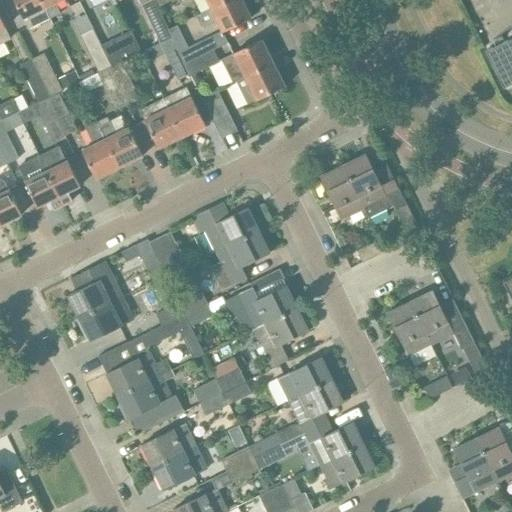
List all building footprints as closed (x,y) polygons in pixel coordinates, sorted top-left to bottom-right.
[(14,0),(28,28),(50,17),(45,7),(41,0),(14,0)] [(41,0),(45,7),(50,17),(60,12),(55,2),(59,0),(41,0)] [(169,29),(158,7),(154,0),(150,0),(141,5),(159,42),(172,36),(169,29)] [(154,0),(158,7),(171,0),(207,0),(211,8),(228,0),(154,0)] [(228,0),(211,8),(196,16),(202,29),(218,22),(223,32),(252,18),(242,0),(228,0)] [(73,19),(98,72),(110,66),(100,45),(85,14),(73,19)] [(0,15),(0,42),(10,37),(0,15)] [(172,36),(186,63),(207,52),(200,41),(189,46),(178,25),(171,28),(169,29),(172,36)] [(122,60),(141,51),(131,30),(100,45),(110,66),(122,60)] [(191,74),(186,63),(172,36),(159,42),(178,81),(191,74)] [(511,37),(486,50),(504,87),(511,83),(511,37)] [(262,39),(233,53),(221,59),(232,82),(273,62),(262,39)] [(207,52),(186,63),(191,74),(192,76),(220,62),(214,49),(207,52)] [(33,58),(52,95),(62,90),(57,79),(44,52),(33,58)] [(46,97),(52,95),(33,58),(19,64),(38,102),(46,97)] [(122,60),(110,66),(129,104),(141,99),(122,60)] [(285,86),(273,62),(232,82),(232,83),(236,81),(239,86),(247,104),(285,86)] [(110,66),(98,72),(97,73),(116,110),(129,104),(110,66)] [(57,79),(62,90),(81,80),(76,69),(57,79)] [(187,87),(164,98),(183,137),(206,125),(187,87)] [(62,90),(52,95),(46,97),(65,136),(77,130),(59,92),(63,90),(62,90)] [(238,131),(218,90),(203,97),(223,138),(238,131)] [(65,136),(46,97),(38,102),(34,104),(53,142),(65,136)] [(159,148),(183,137),(164,98),(140,110),(159,148)] [(2,120),(1,120),(0,120),(0,147),(8,163),(18,158),(0,121),(2,120)] [(120,167),(97,120),(84,126),(93,145),(82,150),(96,179),(120,167)] [(97,120),(120,167),(143,156),(129,127),(117,133),(111,121),(100,126),(97,120)] [(59,196),(81,186),(61,146),(40,156),(59,196)] [(344,165),(365,209),(369,218),(393,206),(410,239),(421,234),(406,204),(394,179),(381,185),(366,154),(364,155),(365,158),(346,167),(344,165)] [(40,156),(18,167),(38,207),(59,196),(40,156)] [(342,220),(365,209),(344,165),(342,166),(344,168),(324,178),(323,175),(321,176),(342,220)] [(0,223),(1,225),(22,214),(13,196),(9,189),(8,189),(5,182),(0,180),(0,223)] [(216,251),(259,230),(258,229),(256,230),(246,210),(249,209),(248,207),(220,221),(214,207),(193,218),(200,232),(205,229),(216,251)] [(246,278),(241,267),(270,252),(269,251),(266,252),(257,232),(259,231),(259,230),(216,251),(221,262),(211,267),(222,289),(246,278)] [(171,232),(150,243),(166,276),(188,265),(177,243),(171,232)] [(385,251),(380,240),(357,251),(363,262),(385,251)] [(154,281),(166,276),(150,243),(138,249),(154,281)] [(79,318),(122,297),(105,262),(71,278),(72,279),(73,279),(78,291),(68,295),(69,297),(72,296),(82,316),(79,317),(79,318)] [(253,330),(298,309),(297,307),(294,308),(284,289),(287,287),(286,285),(259,299),(253,287),(225,301),(228,305),(230,309),(233,312),(235,315),(237,317),(240,320),(245,323),(249,326),(254,329),(253,330)] [(411,301),(410,301),(431,345),(454,334),(433,290),(431,291),(432,294),(412,304),(411,301)] [(179,302),(185,315),(208,304),(202,291),(179,302)] [(122,297),(79,318),(80,319),(83,318),(92,337),(90,339),(90,341),(133,320),(122,297)] [(431,345),(410,301),(409,302),(410,305),(391,314),(389,312),(387,313),(408,356),(431,345)] [(162,327),(185,315),(179,302),(156,314),(162,327)] [(208,304),(185,315),(191,327),(214,316),(208,304)] [(298,309),(253,330),(258,340),(254,342),(264,361),(284,351),(281,344),(308,331),(307,329),(305,330),(295,310),(298,309)] [(191,327),(185,315),(162,327),(168,338),(191,327)] [(147,320),(125,330),(130,342),(152,331),(147,320)] [(460,350),(463,349),(476,376),(488,370),(469,331),(454,338),(460,350)] [(118,396),(160,375),(149,352),(107,373),(108,375),(110,374),(120,394),(117,395),(118,396)] [(290,400),(332,380),(332,379),(329,380),(319,361),(322,359),(321,357),(279,378),(290,400)] [(216,378),(224,393),(246,382),(238,367),(216,378)] [(171,397),(160,375),(118,396),(118,397),(121,396),(131,415),(128,417),(129,419),(147,410),(153,422),(182,408),(175,395),(171,397)] [(452,387),(446,376),(424,387),(429,398),(452,387)] [(201,405),(224,393),(216,378),(193,389),(201,405)] [(332,380),(290,400),(301,423),(343,402),(342,401),(339,402),(330,382),(332,381),(332,380)] [(246,382),(224,393),(229,404),(251,393),(246,382)] [(229,404),(224,393),(201,405),(206,416),(229,404)] [(309,442),(321,466),(364,444),(363,443),(361,445),(351,425),(354,423),(353,421),(309,442)] [(153,467),(196,446),(185,424),(142,445),(143,447),(145,445),(155,465),(152,466),(153,467)] [(232,429),(239,444),(249,439),(243,424),(232,429)] [(478,437),(477,438),(498,481),(511,474),(511,451),(499,427),(497,428),(499,431),(479,440),(478,437)] [(291,440),(285,428),(250,446),(256,458),(282,445),(291,440)] [(464,498),(498,481),(477,438),(476,438),(477,441),(457,451),(456,448),(454,449),(463,468),(452,474),(464,498)] [(364,445),(364,444),(321,466),(332,488),(334,487),(347,481),(375,467),(374,465),(371,466),(362,446),(364,445)] [(282,445),(256,458),(261,469),(287,456),(282,445)] [(196,446),(153,467),(153,468),(156,467),(166,487),(163,488),(164,490),(207,469),(196,446)] [(227,472),(256,458),(250,446),(221,460),(227,472)] [(261,469),(256,458),(227,472),(232,483),(261,469)] [(0,506),(2,511),(22,502),(6,468),(0,470),(0,506)] [(347,481),(334,487),(339,497),(351,491),(347,481)] [(290,500),(282,485),(271,490),(280,508),(282,511),(308,511),(314,509),(305,492),(290,500)] [(226,511),(228,511),(217,488),(173,509),(174,511),(177,510),(178,511),(226,511)] [(260,496),(267,511),(282,511),(280,508),(271,490),(260,496)]
